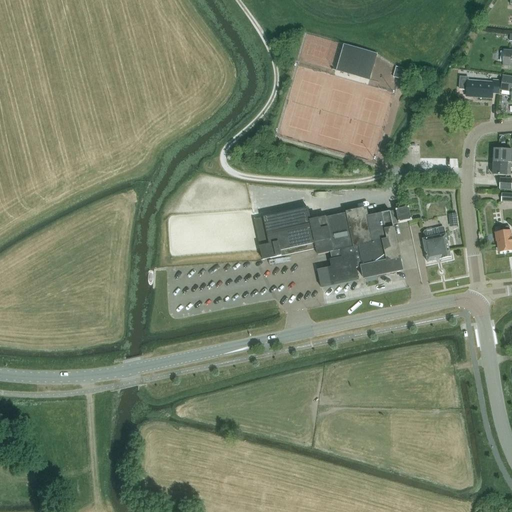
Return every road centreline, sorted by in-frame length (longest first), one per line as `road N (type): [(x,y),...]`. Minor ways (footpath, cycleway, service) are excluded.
road 1 (tertiary): [(0,374),(121,371),(453,300),(473,303)]
road 2 (track): [(376,168),(363,180),(289,181),(238,174),(223,163),(276,78),(275,59),(237,0)]
road 3 (residential): [(478,294),(468,148),(480,129),(511,125)]
road 4 (tertiary): [(511,453),(473,303)]
